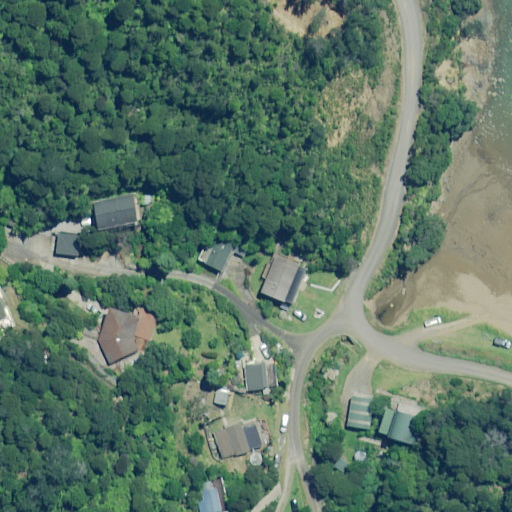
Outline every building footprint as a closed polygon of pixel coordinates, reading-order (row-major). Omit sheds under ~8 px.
[(139,218),(133,195),(92,203),(99,225),(139,218)] [(222,268),(235,242),(213,232),(198,260),(222,268)] [(80,235),(58,233),(56,250),(79,252),(80,235)] [(293,300),(307,267),(276,253),(261,287),(293,300)] [(0,319),(10,315),(0,286),(0,319)] [(133,332),(141,308),(139,308),(110,296),(98,336),(110,363),(138,345),(133,332)] [(142,299),(139,308),(141,308),(133,332),(150,337),(161,305),(142,299)] [(266,357),(244,362),(247,388),(268,382),(277,382),(275,359),(266,360),(266,357)] [(229,394),(215,390),(212,403),(226,407),(229,394)] [(375,396),(353,392),(347,422),(369,428),(375,396)] [(422,403),(401,395),(397,406),(387,402),(378,427),(409,438),(422,403)] [(263,442),(256,422),(243,426),(241,420),(226,426),(213,432),(222,459),(234,452),(235,454),(250,448),(250,446),(263,442)] [(211,511),(230,508),(221,474),(191,484),(199,511),(211,511)]
